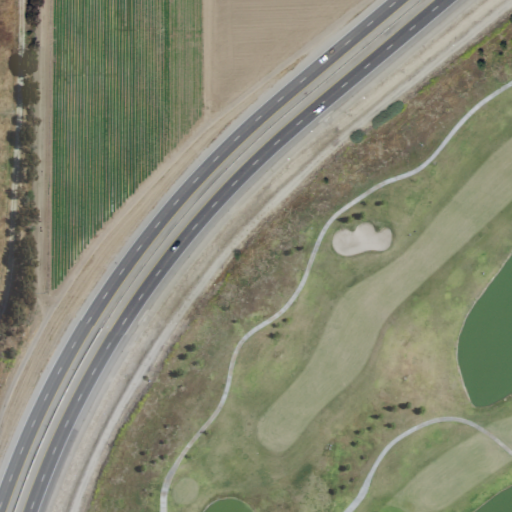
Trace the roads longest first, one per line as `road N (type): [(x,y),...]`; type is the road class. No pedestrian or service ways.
road 1 (secondary): [(28,511),(93,366),(173,249),(231,182),(439,0)]
road 2 (secondary): [(390,0),(180,190),(65,354),(0,500)]
